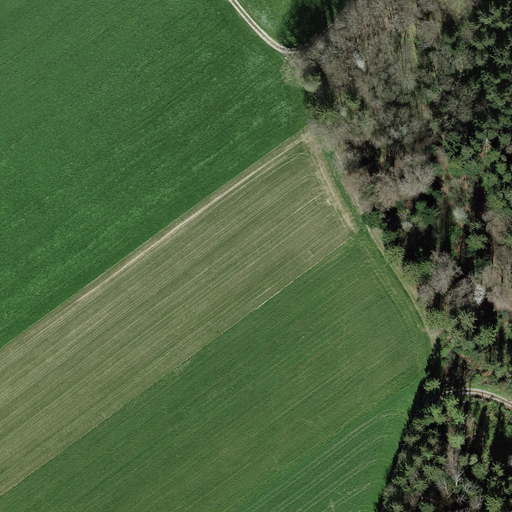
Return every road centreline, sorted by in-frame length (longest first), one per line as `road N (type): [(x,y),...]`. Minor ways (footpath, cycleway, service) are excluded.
road 1 (track): [(511,404),(463,391),(423,408),(384,511)]
road 2 (track): [(314,45),(435,0)]
